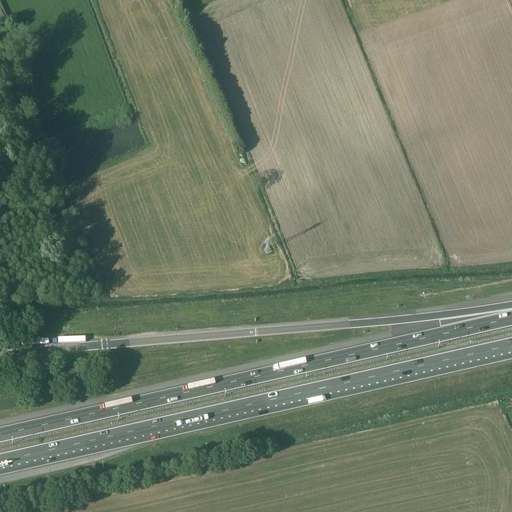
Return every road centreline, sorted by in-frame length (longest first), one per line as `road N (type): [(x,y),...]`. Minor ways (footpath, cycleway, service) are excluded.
road 1 (motorway): [(0,461),(511,344)]
road 2 (motorway): [(511,317),(0,434)]
road 3 (motorway): [(511,310),(254,331)]
